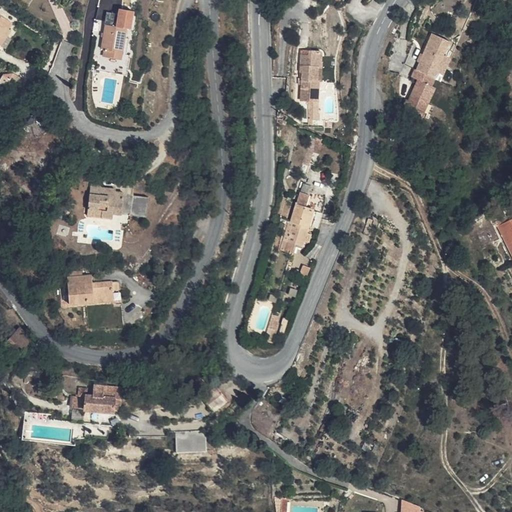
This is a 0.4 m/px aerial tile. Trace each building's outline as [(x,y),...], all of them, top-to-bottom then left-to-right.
[(103,27),(124,31),(128,31),(131,12),(117,9),(115,16),(103,14),(101,27),(103,27)] [(122,42),(124,31),(103,27),(98,52),(106,53),(119,55),(120,56),(122,42)] [(415,68),(413,67),(408,76),(416,79),(407,98),(404,105),(402,108),(419,116),(432,87),(429,85),(433,76),(439,79),(457,42),(432,30),(415,68)] [(322,49),(311,48),(311,55),(302,54),(301,70),(305,70),(303,99),(321,101),(322,80),(319,80),(320,66),(323,66),(324,53),(322,49)] [(119,55),(106,53),(105,60),(118,62),(119,55)] [(304,135),(299,134),(293,149),(299,151),(304,135)] [(299,151),(293,149),(289,162),(279,159),(276,168),(289,172),(292,173),(299,151)] [(105,185),(92,184),(89,209),(106,211),(105,217),(117,219),(118,209),(127,210),(129,193),(119,193),(104,192),(105,185)] [(293,217),(294,218),(311,223),(317,207),(308,203),(311,194),(302,191),(293,217)] [(156,195),(138,194),(136,212),(154,213),(156,195)] [(321,208),(317,207),(311,223),(315,225),(321,208)] [(127,210),(118,209),(117,219),(126,219),(127,210)] [(511,209),(488,222),(490,226),(494,224),(511,214),(511,209)] [(511,214),(494,224),(511,259),(510,260),(511,263),(511,214)] [(293,217),(290,217),(281,246),(293,250),(296,240),(288,238),(294,218),(293,217)] [(311,223),(294,218),(288,238),(296,240),(304,243),(306,237),(310,238),(315,225),(311,223)] [(296,273),(289,270),(285,282),(292,284),(296,273)] [(96,274),(70,276),(72,303),(107,300),(107,294),(118,293),(118,290),(126,289),(125,282),(97,284),(96,274)] [(279,326),(271,324),(267,338),(275,340),(279,326)] [(118,383),(99,382),(98,393),(81,392),(81,386),(75,386),(75,394),(81,394),(81,407),(110,408),(111,395),(118,395),(118,383)] [(228,399),(218,386),(204,398),(215,410),(228,399)] [(81,407),(81,394),(75,394),(69,394),(69,416),(81,417),(81,407)] [(207,450),(207,432),(175,433),(175,451),(207,450)] [(420,511),(422,504),(403,499),(402,511),(420,511)]
